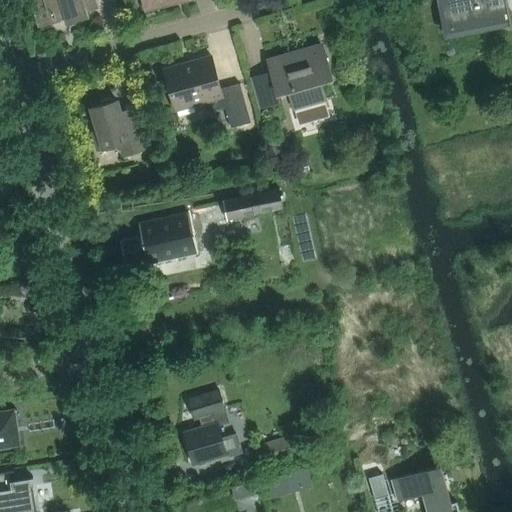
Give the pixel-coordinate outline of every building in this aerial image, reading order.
[(31,0),(39,25),(60,19),(59,17),(67,15),(69,21),(87,16),(85,10),(97,7),(95,0),(31,0)] [(507,11),(510,26),(511,25),(506,0),(440,0),(447,33),(477,27),(475,18),(507,11)] [(321,45),(268,60),(271,73),(253,78),(261,106),(280,101),(278,92),(289,89),(294,108),(324,99),(319,81),(330,77),(321,45)] [(211,56),(191,61),(192,64),(164,71),(175,108),(176,107),(176,110),(193,105),(192,103),(209,98),(213,110),(225,106),(231,128),(250,122),(239,83),(220,89),(211,56)] [(101,104),(91,107),(97,130),(92,132),(97,150),(119,143),(122,155),(145,149),(133,107),(120,111),(116,100),(114,101),(111,97),(102,100),(101,104)] [(284,138),(272,142),(275,155),(288,151),(284,138)] [(291,206),(286,187),(279,188),(279,186),(223,198),(228,220),(291,206)] [(126,270),(198,254),(188,212),(139,223),(142,235),(121,240),(126,270)] [(202,427),(184,432),(193,465),(197,464),(199,465),(205,463),(207,460),(227,454),(229,456),(242,452),(236,434),(222,438),(218,423),(222,422),(222,423),(223,423),(220,411),(225,410),(219,390),(188,399),(194,419),(199,418),(202,427)] [(0,444),(10,443),(17,442),(15,424),(13,411),(17,411),(17,410),(0,412),(0,444)] [(300,430),(262,441),(267,461),(306,450),(300,430)] [(387,495),(391,511),(459,511),(456,501),(451,503),(440,465),(390,479),(397,501),(422,494),(426,511),(393,511),(382,474),(368,478),(375,501),(376,500),(376,499),(387,495)] [(0,511),(30,511),(36,511),(31,478),(33,478),(33,477),(10,481),(9,473),(14,472),(14,471),(0,472),(0,511)] [(278,477),(265,481),(268,493),(281,489),(278,477)] [(256,481),(245,484),(248,496),(259,493),(256,481)]
